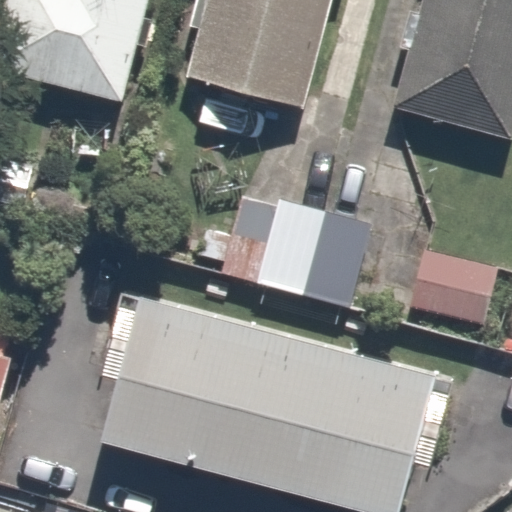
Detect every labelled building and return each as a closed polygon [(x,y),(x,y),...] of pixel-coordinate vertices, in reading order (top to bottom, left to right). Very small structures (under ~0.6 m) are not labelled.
[(0,0),(0,70),(120,98),(142,0),(0,0)] [(304,101),(330,0),(202,0),(184,71),(304,101)] [(511,0),(416,0),(391,98),(511,128),(511,0)] [(372,218),(237,187),(217,271),(352,302),(372,218)] [(497,262),(414,244),(401,302),(485,320),(497,262)] [(37,436),(318,511),(350,511),(388,373),(77,289),(37,436)]
